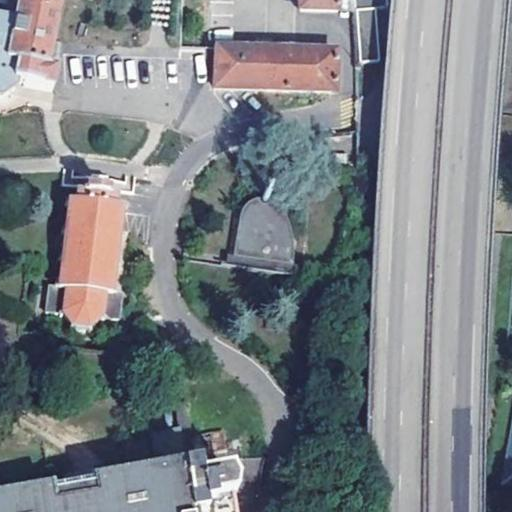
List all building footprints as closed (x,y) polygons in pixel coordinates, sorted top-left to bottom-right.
[(17,0),(12,24),(0,21),(0,98),(0,99),(15,89),(16,85),(53,92),(57,71),(48,69),(62,0),(17,0)] [(352,0),(299,0),(299,11),(354,12),(352,0)] [(352,0),(354,12),(356,37),(356,53),(357,65),(381,62),(378,29),(376,9),(387,8),(386,0),(352,0)] [(336,54),(219,50),(217,90),(335,93),(336,54)] [(69,205),(65,231),(61,231),(60,234),(64,235),(61,258),(57,257),(57,261),(60,262),(57,284),(53,284),(53,286),(50,286),(47,310),(60,311),(61,315),(65,313),(73,325),(70,328),(72,330),(77,326),(77,329),(88,331),(89,327),(91,332),(94,330),(92,327),(103,319),(105,321),(107,318),(120,320),(124,296),(116,295),(116,292),(112,291),(115,270),(120,270),(120,266),(116,266),(119,243),(123,244),(124,240),(120,239),(123,212),(128,213),(128,209),(117,207),(118,197),(110,196),(111,191),(86,187),(84,193),(78,191),(76,202),(66,200),(65,204),(69,205)] [(277,210),(270,203),(271,203),(271,202),(270,201),(270,200),(269,199),(268,199),(267,199),(266,200),(265,201),(266,201),(263,201),(260,201),(255,202),(250,203),(245,205),(242,207),(237,210),(233,214),(229,220),(222,247),(294,266),(291,241),(290,237),(288,226),(283,217),(277,210)] [(185,469),(93,483),(96,501),(54,507),(51,490),(0,497),(0,511),(233,511),(232,501),(234,500),(235,487),(229,475),(200,480),(198,467),(195,468),(191,438),(181,439),(185,469)]
